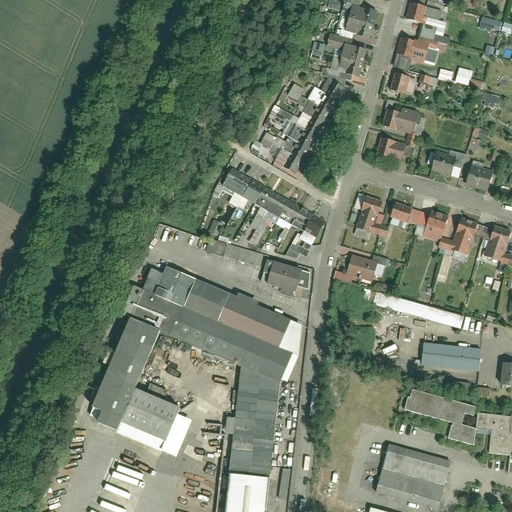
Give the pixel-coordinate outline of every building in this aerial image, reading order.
[(429,3),(415,0),(412,0),(408,19),(421,22),(418,36),(406,34),(401,53),(416,57),(420,39),(431,42),(436,22),(425,20),(429,3)] [(377,11),(354,4),(345,31),(368,39),(377,11)] [(481,18),(479,28),(500,31),(502,22),(481,18)] [(501,33),(511,35),(511,29),(511,24),(502,23),(501,33)] [(320,61),(324,46),(314,43),(310,58),(320,61)] [(366,49),(348,44),(341,70),(359,75),(366,49)] [(486,46),(482,60),(490,63),(494,48),(486,46)] [(457,69),(455,84),(469,86),(471,71),(457,69)] [(439,70),(438,79),(451,81),(452,72),(439,70)] [(411,75),(396,71),(391,89),(407,93),(411,75)] [(422,76),(420,83),(435,87),(437,80),(422,76)] [(345,87),(328,77),(279,164),(297,174),(345,87)] [(469,79),(468,86),(482,89),(484,83),(469,79)] [(287,97),(297,102),(303,89),(293,84),(287,97)] [(492,109),(494,104),(497,105),(499,98),(485,93),(481,106),(492,109)] [(423,114),(387,106),(382,127),(418,136),(423,114)] [(408,164),(412,143),(379,135),(377,143),(374,156),(408,164)] [(457,156),(431,149),(426,166),(432,167),(452,173),(457,156)] [(501,162),(502,155),(493,154),(492,161),(501,162)] [(494,172),(466,164),(461,182),(489,189),(494,172)] [(324,222),(233,170),(224,187),(316,239),(322,228),(321,227),(324,222)] [(384,202),(369,198),(359,228),(374,233),(384,202)] [(415,207),(394,201),(389,216),(410,223),(415,207)] [(450,214),(431,209),(426,225),(445,230),(450,214)] [(472,236),(510,246),(511,238),(511,229),(496,225),(494,230),(479,226),(480,221),(461,216),(453,242),(438,238),(435,249),(466,258),(472,236)] [(208,234),(217,237),(222,224),(213,220),(208,234)] [(222,235),(227,237),(231,228),(226,226),(222,235)] [(249,240),(254,231),(250,228),(244,238),(249,240)] [(311,293),(312,273),(203,242),(200,252),(267,272),(264,284),(286,291),(283,298),(297,302),(301,290),(311,293)] [(308,261),(311,255),(295,246),(288,258),(297,263),(301,257),(308,261)] [(374,282),(379,259),(350,251),(344,274),(374,282)] [(498,271),(505,273),(507,266),(500,264),(498,271)] [(222,511),(260,511),(264,479),(268,479),(279,384),(291,353),(279,348),(287,322),(168,272),(164,280),(149,275),(88,421),(175,456),(195,416),(134,389),(156,337),(200,357),(203,352),(215,357),(205,374),(216,380),(209,399),(233,411),(222,511)] [(459,332),(462,321),(363,293),(360,304),(459,332)] [(468,331),(470,319),(464,317),(461,329),(468,331)] [(484,348),(420,345),(419,367),(483,369),(484,348)] [(511,363),(501,362),(498,387),(511,388),(511,363)] [(476,409),(412,392),(407,412),(453,425),(449,437),(472,444),(476,432),(462,428),(466,415),(473,417),(476,409)] [(511,416),(482,415),(481,430),(495,431),(494,452),(511,452),(511,416)] [(451,462),(387,445),(375,489),(440,506),(451,462)]
